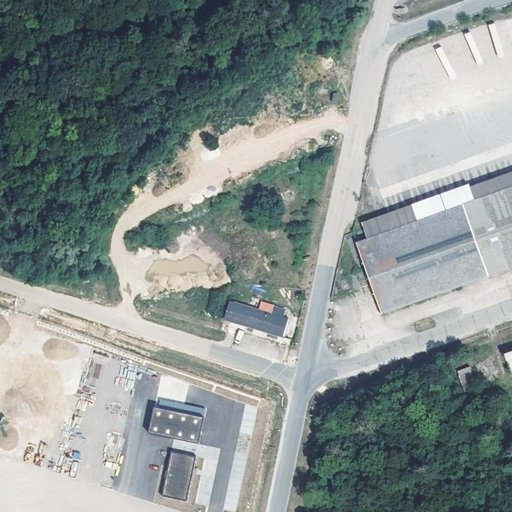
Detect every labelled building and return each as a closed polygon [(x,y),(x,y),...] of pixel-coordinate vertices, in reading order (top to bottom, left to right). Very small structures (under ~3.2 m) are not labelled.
[(365,240),(511,187),(511,172),(469,188),(468,184),(359,224),(360,228),(365,240)] [(511,187),(365,240),(358,243),(383,315),(511,268),(511,187)] [(273,312),(230,300),(224,319),(259,330),(282,337),(288,318),(284,316),(286,310),(275,306),(273,312)] [(470,369),(458,374),(467,396),(479,391),(470,369)] [(137,382),(154,381),(154,374),(137,374),(137,382)] [(0,448),(41,438),(27,386),(0,393),(0,448)] [(155,407),(149,433),(200,444),(205,417),(183,412),(184,405),(161,400),(159,408),(155,407)] [(207,410),(184,405),(183,412),(205,417),(207,410)] [(197,456),(172,451),(162,496),(188,501),(197,456)] [(0,511),(44,511),(39,483),(0,490),(0,511)]
